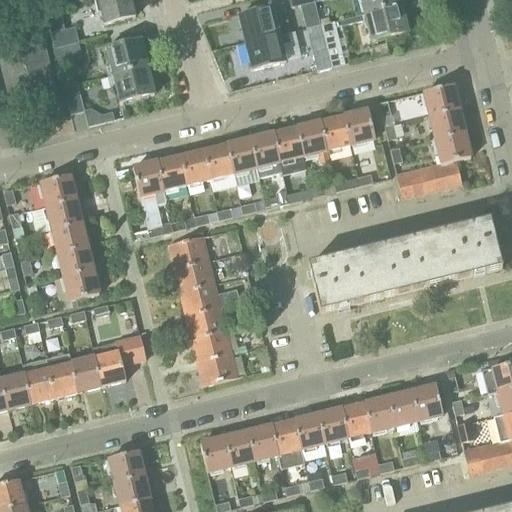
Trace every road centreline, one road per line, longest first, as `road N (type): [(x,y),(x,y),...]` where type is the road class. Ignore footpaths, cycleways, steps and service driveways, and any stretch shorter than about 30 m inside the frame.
road 1 (residential): [(0,463),(511,337)]
road 2 (residential): [(211,118),(482,53)]
road 3 (residential): [(0,172),(211,118)]
road 4 (residential): [(211,118),(173,0)]
road 5 (unclassified): [(482,53),(511,171)]
